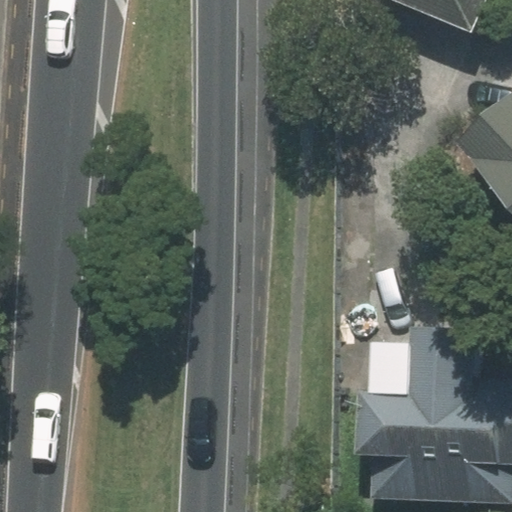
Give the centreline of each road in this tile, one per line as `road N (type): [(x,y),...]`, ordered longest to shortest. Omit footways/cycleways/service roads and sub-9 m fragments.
road 1 (primary): [(31,511),(69,0)]
road 2 (primary): [(217,0),(205,511)]
